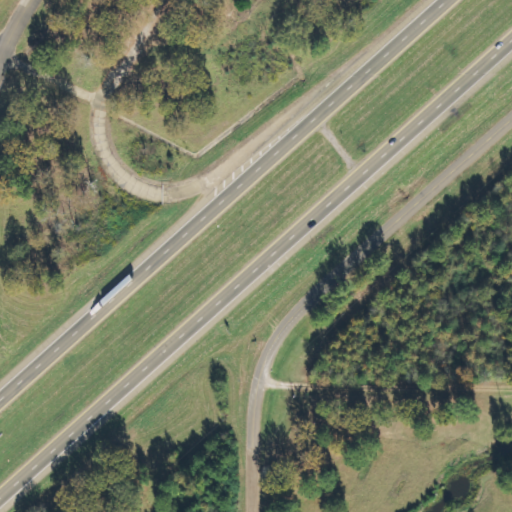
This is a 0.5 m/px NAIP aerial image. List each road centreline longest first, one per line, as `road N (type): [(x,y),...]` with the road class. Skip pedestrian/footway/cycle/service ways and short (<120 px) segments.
road 1 (motorway): [(0,498),(511,46)]
road 2 (motorway): [(440,0),(0,403)]
road 3 (residential): [(256,511),(272,352),(296,318),(511,124)]
road 4 (motorway): [(293,127),(205,186),(153,191),(128,180),(108,132),(132,75)]
